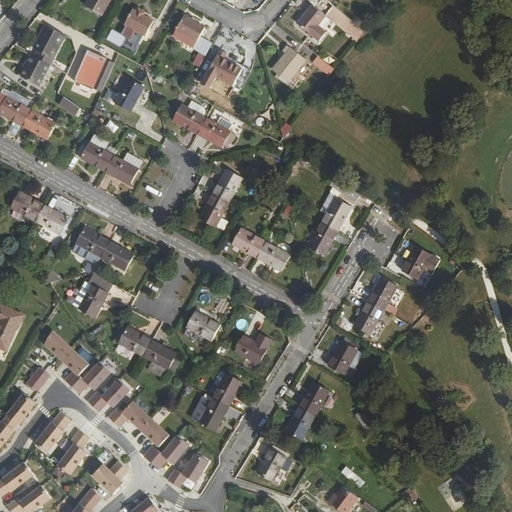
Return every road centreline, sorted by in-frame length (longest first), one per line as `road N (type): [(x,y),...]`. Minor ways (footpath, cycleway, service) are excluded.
road 1 (residential): [(315,323),(0,143)]
road 2 (residential): [(0,464),(60,395),(120,440),(148,477)]
road 3 (residential): [(315,323),(216,480)]
